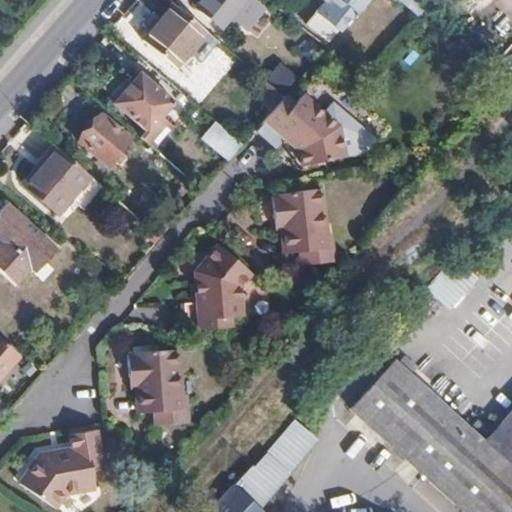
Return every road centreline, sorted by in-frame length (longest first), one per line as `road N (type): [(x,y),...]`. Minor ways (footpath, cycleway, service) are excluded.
road 1 (residential): [(0,442),(58,387),(99,325),(227,184)]
road 2 (residential): [(95,0),(0,108)]
